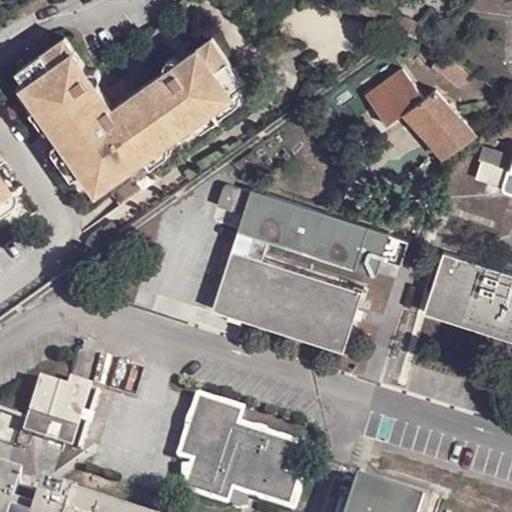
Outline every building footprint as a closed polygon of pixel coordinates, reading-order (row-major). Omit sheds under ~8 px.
[(380,0),(365,0),(361,10),(398,26),(412,32),(418,19),(399,10),(400,9),(380,0)] [(434,44),(441,35),(437,33),(422,20),(418,19),(412,32),(434,44)] [(63,36),(16,69),(21,77),(40,102),(33,107),(50,130),(56,125),(59,130),(65,138),(72,147),(67,150),(83,172),(93,184),(105,176),(110,184),(147,158),(145,157),(171,139),(187,126),(237,91),(246,84),(213,37),(115,107),(112,104),(63,36)] [(438,51),(429,63),(456,84),(466,71),(438,51)] [(476,132),(435,87),(424,95),(403,67),(366,96),(387,124),(405,111),(445,156),(476,132)] [(52,133),(57,131),(59,130),(56,125),(50,130),(33,107),(40,102),(21,77),(19,79),(16,82),(16,87),(18,92),(47,132),(52,133)] [(237,91),(187,126),(188,129),(189,130),(191,132),(196,133),(202,130),(235,107),(237,106),(239,100),(239,94),(237,91)] [(72,147),(65,138),(62,140),(56,145),(54,147),(53,152),(56,156),(73,179),(83,172),(67,150),(72,147)] [(145,157),(147,158),(152,166),(168,155),(172,152),(174,147),(173,142),(171,139),(145,157)] [(511,154),(511,157),(508,167),(500,165),(504,154),(505,150),(484,143),(479,157),(482,157),(476,177),(502,185),(502,187),(505,190),(511,192),(511,154)] [(500,165),(508,167),(511,157),(504,154),(500,165)] [(0,208),(12,201),(21,194),(0,165),(0,208)] [(343,351),(363,290),(263,256),(269,238),(375,274),(390,230),(252,186),(251,189),(226,182),(224,186),(218,203),(244,211),(212,307),(343,351)] [(12,201),(0,208),(0,223),(11,216),(12,215),(15,210),(14,204),(12,201)] [(511,338),(511,271),(444,249),(424,309),(511,338)] [(67,382),(44,375),(25,431),(72,446),(90,451),(108,395),(89,390),(67,382)] [(67,382),(89,390),(91,383),(69,377),(67,382)] [(290,505),(301,474),(285,468),(295,438),(238,419),(243,405),(199,390),(178,452),(193,457),(183,485),(227,500),(233,486),(290,505)] [(511,457),(391,423),(377,472),(511,510),(511,457)] [(32,511),(39,492),(19,486),(21,478),(0,470),(0,511),(32,511)] [(417,511),(424,493),(357,472),(343,511),(417,511)] [(39,492),(32,511),(121,511),(41,486),(39,492)]
